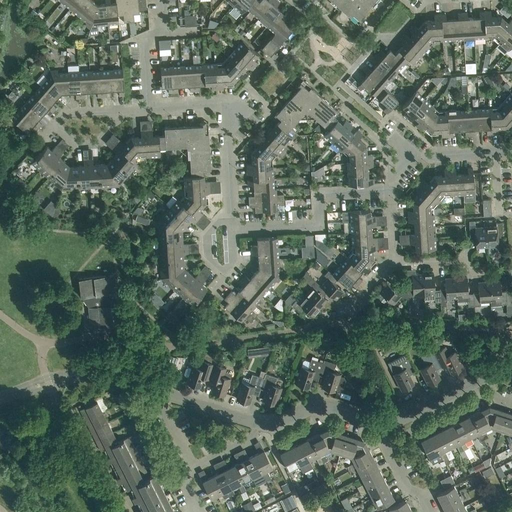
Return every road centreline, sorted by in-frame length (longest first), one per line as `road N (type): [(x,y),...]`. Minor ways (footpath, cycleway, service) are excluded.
road 1 (residential): [(229,230),(231,126),(224,111),(145,110)]
road 2 (residential): [(393,193),(322,196),(316,229),(229,230)]
road 3 (residential): [(155,395),(86,375),(0,401)]
road 4 (residential): [(379,424),(331,409),(279,427),(257,425)]
